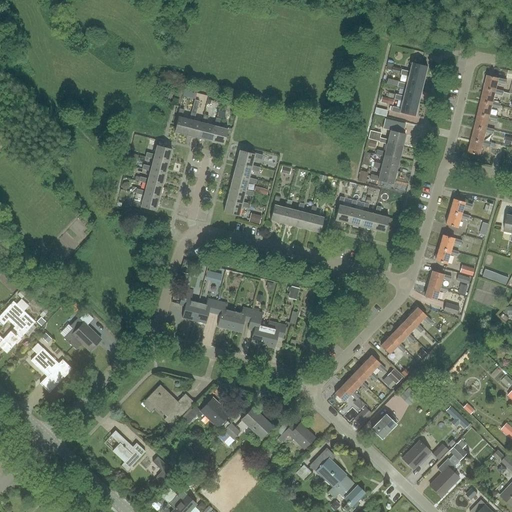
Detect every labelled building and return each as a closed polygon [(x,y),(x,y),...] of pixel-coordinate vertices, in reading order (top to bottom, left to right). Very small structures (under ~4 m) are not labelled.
[(403,71),(402,76),(410,78),(410,76),(425,79),(428,67),(413,64),(411,73),(403,71)] [(489,75),(486,88),(498,91),(499,90),(501,83),(507,85),(508,80),(489,75)] [(400,82),(399,87),(407,89),(407,88),(422,92),(425,79),(410,76),(410,78),(408,84),(400,82)] [(397,94),(396,99),(404,101),(419,105),(422,92),(407,88),(407,89),(405,96),(397,94)] [(486,88),(482,101),(495,104),(496,102),(498,95),(504,97),(506,92),(499,90),(498,91),(486,88)] [(394,107),(392,112),(401,114),(401,113),(416,116),(419,105),(404,101),(402,109),(394,107)] [(482,101),(479,114),(492,117),(492,116),(494,108),(501,109),(502,103),(496,102),(495,104),(482,101)] [(220,107),(217,117),(230,121),(233,111),(220,107)] [(377,107),(376,114),(389,115),(389,108),(377,107)] [(192,121),(190,121),(183,119),(185,112),(180,110),(178,118),(180,118),(176,132),(188,136),(192,121)] [(200,139),(204,125),(201,124),(195,122),(197,115),(192,113),(190,121),(192,121),(188,136),(200,139)] [(479,114),(475,127),(488,130),(489,129),(491,122),(497,123),(498,118),(492,116),(492,117),(479,114)] [(212,142),(216,128),(214,127),(206,125),(208,117),(203,116),(201,124),(204,125),(200,139),(212,142)] [(216,128),(212,142),(224,146),(228,131),(219,128),(221,121),(216,120),(214,127),(216,128)] [(475,127),(472,139),(485,143),(486,140),(487,133),(493,135),(495,130),(489,129),(488,130),(475,127)] [(403,148),(406,135),(391,132),(389,140),(381,138),(380,143),(388,145),(388,144),(403,148)] [(472,139),(469,152),(481,156),(484,145),(491,147),(492,142),(486,140),(485,143),(472,139)] [(400,160),(403,148),(388,144),(388,145),(386,152),(378,150),(377,155),(385,157),(385,156),(400,160)] [(148,154),(147,158),(155,160),(155,159),(170,163),(173,150),(158,147),(156,156),(148,154)] [(240,152),(237,164),(252,168),(252,167),(254,159),(262,161),(263,156),(255,154),(254,155),(240,152)] [(397,172),(400,160),(385,156),(385,157),(383,165),(375,163),(374,168),(382,170),(382,168),(397,172)] [(167,175),(170,163),(155,159),(155,160),(153,167),(145,165),(144,170),(152,172),(152,171),(167,175)] [(237,164),(234,176),(249,180),(249,179),(251,171),(259,173),(260,169),(252,167),(252,168),(237,164)] [(291,176),(293,170),(284,168),(282,174),(291,176)] [(394,184),(397,172),(382,168),(382,170),(380,177),(372,175),(371,179),(379,182),(380,180),(394,184)] [(163,188),(167,175),(152,171),(152,172),(150,180),(142,178),(141,183),(148,185),(149,184),(163,188)] [(365,183),(368,173),(360,171),(358,181),(365,183)] [(234,176),(230,189),(246,192),(248,184),(257,186),(258,181),(249,179),(249,180),(234,176)] [(160,200),(163,188),(149,184),(148,185),(146,192),(139,190),(137,194),(145,196),(160,200)] [(230,189),(227,201),(243,205),(243,204),(245,196),(253,198),(255,194),(246,192),(230,189)] [(157,212),(160,200),(145,196),(143,205),(135,203),(134,208),(142,210),(142,208),(157,212)] [(287,210),(286,209),(279,208),(281,199),(276,197),(273,206),(274,207),(271,222),(283,225),(287,210)] [(340,206),(336,220),(348,223),(352,209),(351,209),(343,207),(346,198),(341,197),(338,206),(340,206)] [(454,199),(450,212),(461,216),(462,214),(464,208),(471,210),(472,205),(454,199)] [(299,213),(298,212),(291,210),(293,202),(288,200),(286,209),(287,210),(283,225),(295,228),(299,213)] [(352,209),(348,223),(361,227),(364,213),(363,212),(355,210),(358,201),(353,200),(351,209),(352,209)] [(227,201),(224,213),(240,217),(242,209),(250,211),(251,206),(243,204),(243,205),(227,201)] [(364,213),(361,227),(373,230),(377,215),(375,215),(368,213),(370,205),(365,203),(363,212),(364,213)] [(311,216),(310,216),(304,214),(306,205),(300,204),(298,212),(299,213),(295,228),(307,231),(311,216)] [(320,234),(324,219),(315,217),(317,208),(313,207),(310,216),(311,216),(307,231),(320,234)] [(377,215),(373,230),(385,233),(389,218),(380,216),(382,207),(377,207),(375,215),(377,215)] [(469,217),(462,214),(461,216),(450,212),(446,226),(457,229),(460,219),(467,221),(469,217)] [(261,216),(251,214),(249,222),(259,224),(261,216)] [(477,237),(486,238),(488,230),(478,229),(477,237)] [(443,235),(439,248),(451,251),(451,250),(453,243),(460,245),(462,240),(443,235)] [(458,252),(451,250),(451,251),(439,248),(435,261),(447,265),(450,254),(457,257),(458,252)] [(454,270),(466,272),(467,266),(455,264),(454,270)] [(209,278),(223,283),(226,274),(211,269),(209,278)] [(430,272),(427,283),(442,287),(444,282),(450,284),(452,278),(430,272)] [(187,286),(190,275),(182,273),(179,285),(187,286)] [(470,278),(458,275),(456,281),(468,284),(470,278)] [(462,282),(458,291),(467,295),(471,286),(462,282)] [(427,283),(424,294),(439,299),(441,292),(447,293),(448,289),(442,287),(427,283)] [(287,291),(290,291),(288,298),(296,300),(299,289),(291,287),(291,288),(288,287),(287,291)] [(193,321),(198,303),(190,301),(192,295),(181,293),(178,306),(185,307),(182,318),(193,321)] [(214,315),(218,302),(207,299),(205,305),(198,303),(193,321),(205,324),(208,314),(214,315)] [(35,322),(13,302),(0,315),(0,322),(4,326),(8,321),(15,327),(3,340),(0,337),(0,348),(6,354),(35,322)] [(229,330),(234,312),(226,310),(227,304),(218,302),(214,315),(222,317),(219,328),(229,330)] [(78,315),(83,310),(76,303),(71,308),(78,315)] [(459,307),(445,303),(443,311),(456,315),(459,307)] [(416,307),(407,317),(418,327),(419,326),(423,320),(428,325),(432,322),(416,307)] [(247,330),(251,317),(252,310),(243,308),(242,314),(234,312),(229,330),(239,333),(242,322),(249,324),(247,330)] [(252,310),(251,317),(247,330),(253,331),(251,342),(262,345),(267,327),(259,325),(260,319),(261,319),(263,313),(258,312),(259,310),(253,308),(252,310)] [(295,324),(298,313),(292,312),(289,323),(295,324)] [(407,317),(398,326),(408,336),(410,334),(415,329),(420,334),(424,330),(419,326),(418,327),(407,317)] [(101,340),(78,318),(69,327),(72,330),(63,339),(75,350),(81,344),(89,352),(101,340)] [(268,321),(267,327),(262,345),(275,348),(277,337),(283,339),(286,326),(268,321)] [(398,326),(389,336),(399,346),(400,345),(407,337),(412,342),(415,339),(410,334),(408,336),(398,326)] [(389,336),(380,346),(390,355),(396,349),(402,354),(405,350),(400,345),(399,346),(389,336)] [(49,393),(71,369),(62,360),(58,364),(43,349),(31,362),(46,377),(39,384),(49,393)] [(371,356),(362,365),(371,375),(373,373),(379,367),(384,373),(386,371),(371,356)] [(362,365),(352,375),(362,384),(364,382),(371,375),(376,381),(379,378),(373,373),(371,375),(362,365)] [(396,384),(402,377),(394,369),(387,375),(396,384)] [(352,375),(343,384),(353,394),(354,392),(361,386),(366,391),(370,388),(364,382),(362,384),(352,375)] [(343,384),(334,394),(344,403),(351,395),(357,400),(360,398),(354,392),(353,394),(343,384)] [(171,428),(194,405),(185,396),(177,404),(160,387),(147,400),(167,419),(165,421),(171,428)] [(418,397),(409,388),(400,397),(409,406),(418,397)] [(218,431),(231,417),(214,400),(200,414),(194,409),(182,421),(186,425),(195,416),(199,420),(203,416),(218,431)] [(464,429),(469,424),(450,406),(445,411),(453,418),(449,421),(456,427),(459,424),(464,429)] [(260,440),(272,428),(252,410),(241,422),(260,440)] [(383,440),(395,426),(392,422),(395,419),(390,414),(387,418),(385,416),(372,430),(383,440)] [(305,448),(314,439),(299,424),(295,428),(287,421),(276,432),(281,437),(278,440),(282,444),(288,438),(297,446),(300,443),(305,448)] [(236,442),(233,440),(240,432),(231,423),(218,437),(224,442),(226,444),(229,441),(233,445),(236,442)] [(127,472),(144,453),(136,446),(133,450),(115,433),(111,438),(119,446),(114,452),(125,462),(121,466),(127,472)] [(455,465),(466,453),(462,449),(465,445),(460,440),(449,451),(452,455),(448,459),(455,465)] [(414,470),(430,453),(419,443),(403,459),(414,470)] [(438,461),(448,450),(442,445),(432,455),(438,461)] [(352,507),(365,494),(331,461),(334,458),(327,451),(311,467),(332,488),(327,493),(334,499),(338,494),(348,504),(342,509),(344,511),(352,511),(355,509),(352,507)] [(173,471),(158,457),(153,462),(162,471),(156,477),(163,482),(173,471)] [(511,471),(511,461),(507,457),(502,462),(511,471)] [(456,466),(455,465),(448,459),(438,470),(443,474),(431,487),(442,498),(460,479),(451,471),(456,466)] [(311,474),(303,466),(296,474),(303,481),(311,474)] [(511,507),(511,484),(500,497),(511,507)] [(471,500),(477,494),(472,489),(466,495),(471,500)] [(180,491),(168,505),(173,509),(170,511),(188,511),(195,504),(180,491)] [(492,511),(487,507),(488,506),(482,501),(471,511),(492,511)]
